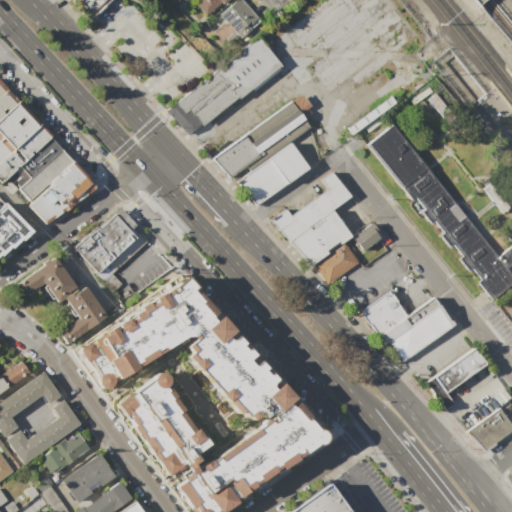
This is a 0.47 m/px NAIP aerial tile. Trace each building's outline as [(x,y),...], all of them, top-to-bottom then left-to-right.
[(108,0),(91,16),(75,0),(108,0)] [(220,0),(203,16),(188,0),(220,0)] [(233,0),(239,0),(255,18),(236,35),(218,15),(233,0)] [(277,65),(188,135),(165,110),(254,37),(277,65)] [(0,94),(2,93),(13,104),(0,115),(0,94)] [(253,206),(235,181),(247,172),(243,166),(227,178),(209,159),(289,102),(308,129),(287,143),(305,169),(253,206)] [(0,116),(14,104),(35,128),(12,148),(0,134),(0,116)] [(364,144),(390,124),(496,257),(511,244),(511,261),(504,268),(511,277),(511,281),(489,300),(475,283),(479,279),(470,267),(465,271),(455,258),(459,255),(450,244),(447,247),(437,235),(440,232),(432,221),(428,224),(419,212),(422,209),(413,198),(409,200),(364,144)] [(47,138),(23,159),(14,148),(37,127),(47,138)] [(0,136),(11,149),(0,158),(0,136)] [(6,177),(49,139),(59,150),(16,188),(6,177)] [(0,160),(13,149),(23,161),(0,182),(0,160)] [(69,162),(27,199),(17,188),(59,151),(69,162)] [(25,205),(71,164),(90,185),(44,226),(25,205)] [(308,266),(267,221),(283,209),(288,216),(324,190),(317,180),(329,171),(347,196),(328,210),(347,238),(308,266)] [(481,189),(488,183),(508,208),(501,213),(481,189)] [(0,207),(2,205),(23,226),(30,232),(21,241),(19,240),(10,249),(8,248),(0,255),(0,207)] [(116,207),(146,240),(101,280),(71,247),(116,207)] [(368,224),(383,244),(364,258),(349,238),(368,224)] [(326,285),(312,266),(341,244),(355,264),(326,285)] [(73,290),(55,303),(40,283),(21,297),(13,287),(50,259),(73,290)] [(181,274),(70,353),(98,393),(171,338),(249,428),(206,462),(150,380),(110,407),(184,511),(222,511),(321,436),(181,274)] [(104,317),(65,346),(56,334),(75,319),(63,302),(82,288),(104,317)] [(400,361),(386,342),(382,344),(358,312),(385,292),(404,317),(430,298),(450,325),(400,361)] [(470,349),(482,365),(443,394),(451,404),(443,410),(424,383),(470,349)] [(0,374),(17,362),(26,374),(0,392),(0,374)] [(57,398),(45,406),(38,396),(8,418),(15,428),(2,438),(0,435),(0,403),(40,374),(57,398)] [(22,464),(5,441),(18,432),(25,441),(56,419),(49,409),(60,402),(76,425),(22,464)] [(482,450),(464,432),(496,409),(510,430),(482,450)] [(49,475),(38,459),(74,433),(85,448),(49,475)] [(0,456),(11,471),(0,478),(0,456)] [(60,482),(95,456),(111,478),(76,504),(60,482)] [(49,484),(43,473),(32,478),(38,490),(49,484)] [(109,511),(75,511),(116,483),(127,499),(109,511)] [(66,511),(50,511),(38,494),(48,487),(66,511)] [(288,511),(324,487),(342,511),(288,511)] [(120,511),(132,503),(138,511),(120,511)]
